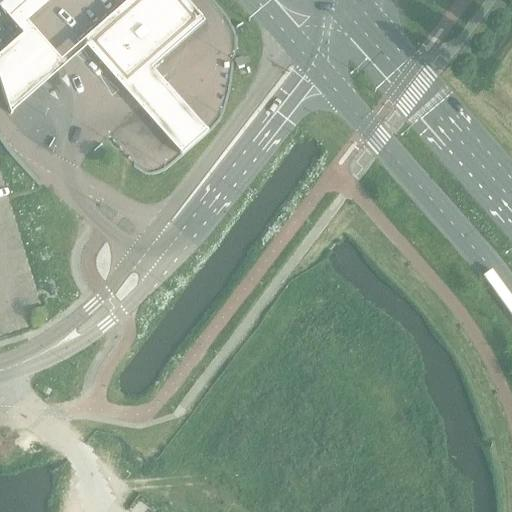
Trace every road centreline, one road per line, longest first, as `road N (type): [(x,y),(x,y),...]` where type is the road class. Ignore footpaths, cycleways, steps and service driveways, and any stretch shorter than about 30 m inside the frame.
road 1 (residential): [(98,491),(159,458),(238,367),(434,508)]
road 2 (unclassified): [(42,353),(83,340),(120,313),(315,67)]
road 3 (unclassified): [(297,49),(137,254),(42,353)]
road 4 (secondary): [(315,67),(511,299)]
road 5 (secondary): [(511,202),(353,23)]
road 6 (residential): [(0,380),(82,459),(98,491)]
